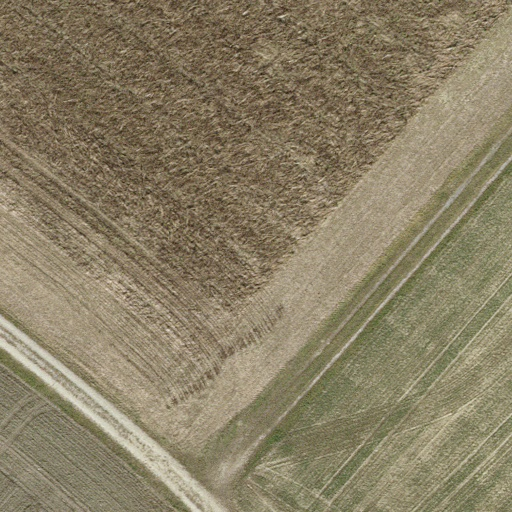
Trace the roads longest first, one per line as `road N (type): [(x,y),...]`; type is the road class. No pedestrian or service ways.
road 1 (track): [(207,500),(511,152)]
road 2 (track): [(0,336),(207,500)]
